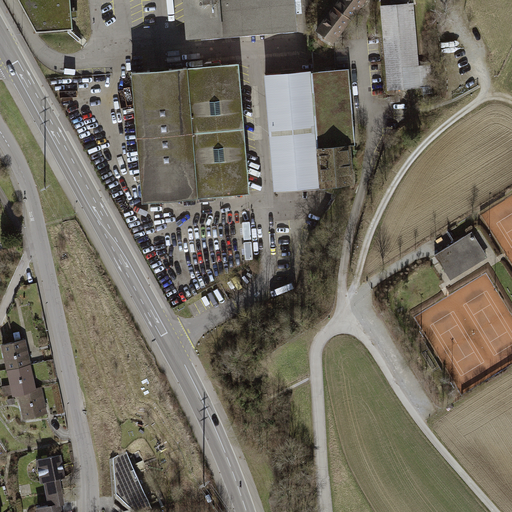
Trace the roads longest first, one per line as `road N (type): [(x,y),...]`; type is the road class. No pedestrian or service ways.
road 1 (trunk): [(511,452),(397,308),(309,220),(148,85),(21,0)]
road 2 (primary): [(246,511),(192,380),(6,48)]
road 3 (unclassified): [(324,511),(316,355),(340,325),(362,332),(427,430),(496,511)]
road 4 (unclassified): [(89,511),(86,460),(40,237)]
